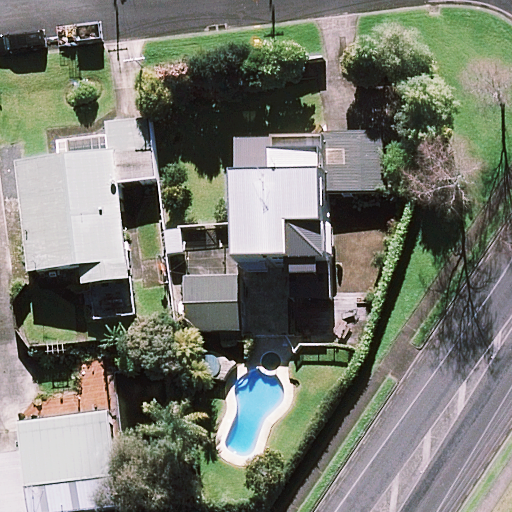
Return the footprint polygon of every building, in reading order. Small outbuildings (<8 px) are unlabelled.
[(158,184),(151,124),(62,135),(65,164),(4,172),(8,208),(24,206),(33,276),(84,270),(87,292),(132,286),(120,188),(158,184)] [(385,141),(339,140),(338,195),(384,196),(385,141)] [(290,280),(320,281),(321,269),(326,269),(330,147),(240,144),(237,264),(291,266),(290,280)] [(242,282),(183,281),(183,335),(241,336),(242,282)] [(164,372),(122,376),(128,452),(171,448),(164,372)] [(0,511),(115,511),(119,511),(110,419),(22,428),(25,459),(0,461),(0,511)]
